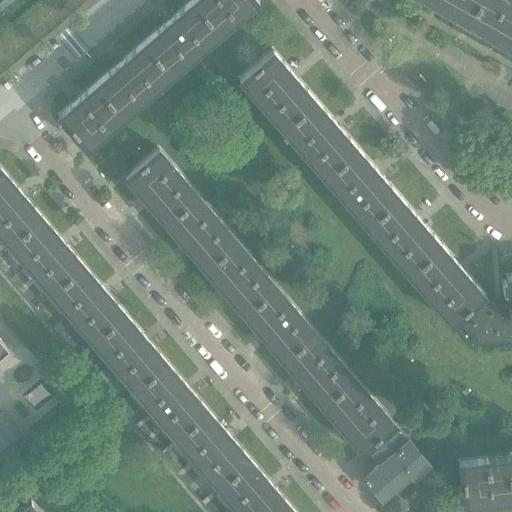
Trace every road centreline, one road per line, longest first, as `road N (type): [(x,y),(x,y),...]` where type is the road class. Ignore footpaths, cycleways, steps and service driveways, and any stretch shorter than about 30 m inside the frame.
road 1 (residential): [(351,511),(7,105)]
road 2 (residential): [(511,228),(308,0)]
road 3 (residential): [(7,105),(129,0)]
